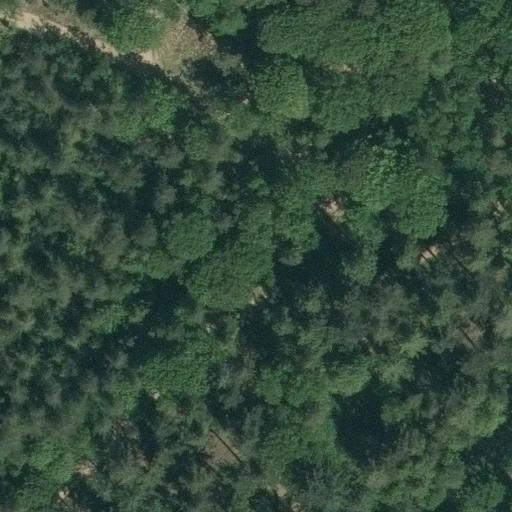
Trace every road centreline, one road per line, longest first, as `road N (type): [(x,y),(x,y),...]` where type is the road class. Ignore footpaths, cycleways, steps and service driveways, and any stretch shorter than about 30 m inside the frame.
road 1 (track): [(350,198),(241,270),(26,511)]
road 2 (track): [(350,198),(141,59)]
road 3 (track): [(511,171),(433,176),(350,198)]
road 4 (track): [(0,11),(141,59)]
road 5 (unclassified): [(445,511),(511,392)]
